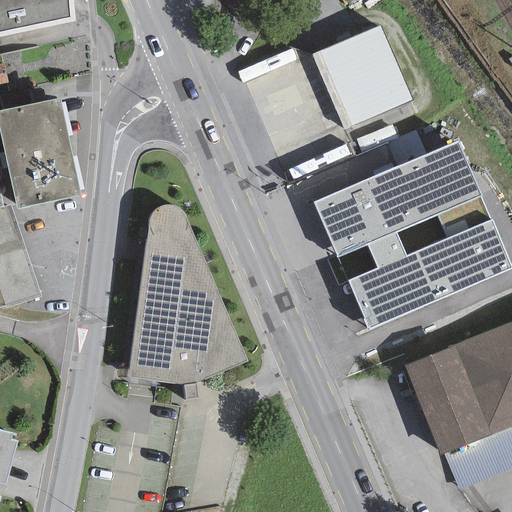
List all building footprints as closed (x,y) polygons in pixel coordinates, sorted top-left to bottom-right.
[(0,0),(0,37),(75,21),(72,0),(0,0)] [(380,26),(311,55),(344,129),(413,101),(380,26)] [(0,131),(17,209),(81,196),(59,99),(0,111),(0,131)] [(313,202),(337,257),(367,244),(395,232),(437,215),(481,196),(458,142),(313,202)] [(492,220),(481,196),(437,215),(447,239),(492,220)] [(0,207),(0,288),(6,307),(40,296),(10,205),(3,206),(0,207)] [(153,214),(149,222),(129,378),(179,384),(203,380),(247,361),(184,215),(182,213),(178,209),(173,207),(167,206),(161,206),(156,210),(153,214)] [(348,281),(369,330),(511,269),(511,266),(492,220),(447,239),(405,256),(378,268),(348,281)] [(367,244),(378,268),(405,256),(395,232),(367,244)] [(511,322),(405,366),(440,455),(511,426),(511,322)] [(0,484),(6,486),(18,442),(11,440),(13,434),(0,430),(0,484)]
